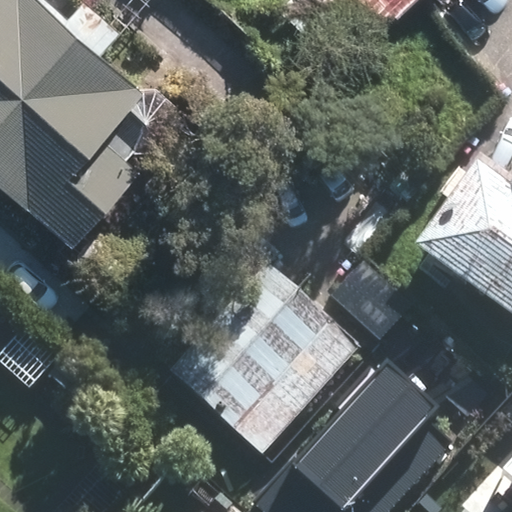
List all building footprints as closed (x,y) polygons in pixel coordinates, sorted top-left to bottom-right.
[(0,0),(0,166),(81,245),(194,129),(60,0),(0,0)] [(300,0),(285,14),(336,70),(363,46),(367,50),(422,0),(300,0)] [(511,168),(508,173),(480,153),(413,245),(511,317),(511,168)] [(348,366),(249,284),(176,373),(274,455),(348,366)] [(386,363),(257,507),(261,511),(391,511),(464,431),(386,363)] [(511,511),(511,471),(490,496),(508,511),(511,511)]
